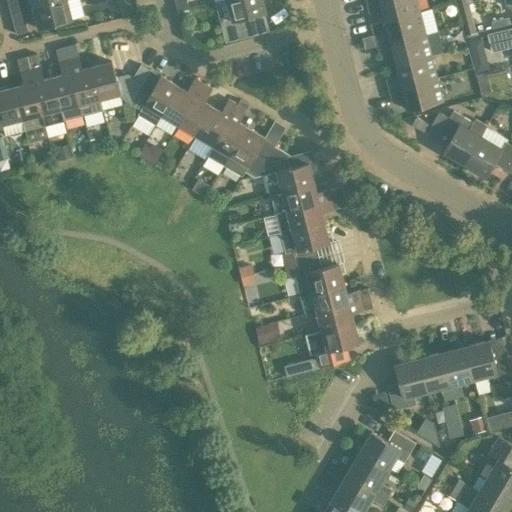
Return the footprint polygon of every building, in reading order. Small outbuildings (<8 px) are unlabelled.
[(72,19),(66,0),(56,0),(32,6),(38,28),(72,19)] [(185,0),(172,0),(175,11),(188,8),(185,0)] [(265,12),(262,0),(226,0),(234,32),(246,29),(265,24),(262,12),(265,12)] [(384,20),(419,11),(416,0),(368,0),(365,1),(368,12),(381,9),(384,20)] [(466,0),(460,0),(457,1),(465,35),(474,32),(466,0)] [(511,0),(503,0),(505,6),(511,9),(511,12),(511,0)] [(376,45),(425,33),(419,11),(384,20),(387,31),(374,34),(376,45)] [(491,21),(493,28),(510,23),(508,16),(491,21)] [(25,21),(13,24),(16,34),(27,31),(25,21)] [(511,26),(487,33),(491,51),(511,45),(511,26)] [(396,64),(431,55),(425,33),(376,45),(379,57),(393,53),(396,64)] [(468,40),(471,52),(483,49),(480,38),(468,40)] [(78,55),(75,43),(65,45),(83,115),(102,110),(99,98),(91,66),(81,68),(78,55)] [(65,45),(55,48),(62,73),(52,76),(63,120),(83,115),(65,45)] [(39,65),(36,53),(26,55),(44,125),(63,120),(52,76),(42,78),(39,65)] [(26,55),(17,58),(20,70),(23,83),(13,86),(22,118),(25,130),(44,125),(26,55)] [(388,90),(436,77),(431,55),(396,64),(399,75),(385,78),(388,90)] [(111,61),(91,66),(99,98),(119,93),(120,97),(129,103),(149,70),(138,64),(131,76),(126,73),(115,76),(111,61)] [(149,70),(129,103),(140,109),(137,114),(154,124),(178,85),(160,75),(159,76),(149,70)] [(442,100),(436,77),(388,90),(391,101),(404,97),(407,109),(442,100)] [(156,125),(162,114),(178,124),(202,83),(193,78),(186,90),(178,85),(154,124),(156,125)] [(202,83),(178,124),(195,134),(212,106),(204,100),(211,88),(202,83)] [(2,123),(22,118),(13,86),(0,89),(0,128),(3,128),(2,123)] [(212,106),(195,134),(212,144),(237,104),(228,99),(221,111),(212,106)] [(206,155),(223,165),(247,126),(238,121),(245,109),(237,104),(212,144),(206,155)] [(442,151),(464,163),(480,135),(469,128),(473,121),(452,109),(440,130),(451,137),(442,151)] [(129,126),(145,132),(149,121),(133,115),(129,126)] [(416,116),(412,124),(422,131),(427,123),(416,116)] [(264,136),(247,126),(223,165),(241,175),(244,171),(254,177),(264,174),(268,173),(264,159),(274,144),(264,138),(264,136)] [(501,147),(480,135),(464,163),(485,176),(493,162),(504,168),(511,173),(511,145),(505,141),(501,147)] [(68,144),(57,147),(60,159),(71,157),(68,144)] [(137,155),(146,161),(153,165),(160,154),(144,144),(137,155)] [(268,173),(264,174),(269,193),(313,182),(308,162),(293,166),(290,155),(291,153),(274,144),(264,159),(268,173)] [(158,161),(155,165),(161,169),(164,164),(158,161)] [(313,182),(269,193),(274,213),(332,198),(329,188),(316,192),(313,182)] [(343,195),(332,198),(274,213),(279,232),(323,221),(321,211),(346,205),(343,195)] [(326,231),(323,221),(279,232),(285,252),(281,253),(283,264),(341,250),(338,238),(332,240),(330,230),(326,231)] [(294,274),(299,294),(343,283),(341,273),(345,272),(342,262),(344,261),(341,250),(283,264),(287,276),(294,274)] [(251,265),(238,269),(240,276),(253,273),(251,265)] [(255,280),(253,273),(240,276),(242,284),(255,280)] [(370,296),(367,287),(346,292),(343,283),(299,294),(304,313),(316,310),(370,296)] [(370,296),(316,310),(321,330),(353,321),(351,312),(372,306),(370,296)] [(353,321),(321,330),(305,334),(310,354),(316,353),(319,364),(348,356),(345,345),(358,341),(353,321)] [(256,341),(275,336),(271,322),(252,327),(256,341)] [(488,339),(464,346),(473,378),(487,374),(489,384),(492,384),(496,399),(511,394),(511,377),(503,344),(490,347),(488,339)] [(473,378),(464,346),(441,352),(453,398),(462,395),(459,381),(473,378)] [(453,398),(441,352),(418,358),(426,390),(440,386),(444,400),(453,398)] [(320,368),(318,364),(316,357),(300,361),(302,368),(303,372),(315,369),(320,368)] [(412,394),(426,390),(418,358),(394,364),(399,382),(386,385),(392,409),(415,404),(412,394)] [(475,432),(485,429),(481,416),(471,419),(475,432)] [(463,436),(459,423),(446,426),(449,439),(463,436)] [(371,431),(358,452),(387,469),(394,456),(403,462),(415,442),(393,429),(386,440),(371,431)] [(483,460),(492,466),(485,478),(511,493),(511,445),(497,436),(483,460)] [(387,469),(358,452),(346,473),(387,497),(392,489),(380,481),(387,469)] [(387,497),(346,473),(334,493),(362,510),(370,498),(382,505),(387,497)] [(430,478),(422,473),(416,484),(424,488),(430,478)] [(454,488),(495,511),(503,511),(511,498),(511,493),(485,478),(478,491),(465,483),(465,484),(459,480),(454,488)] [(465,511),(495,511),(454,488),(449,496),(468,507),(465,511)] [(361,511),(362,510),(334,493),(322,511),(361,511)] [(403,508),(410,511),(411,511),(417,503),(408,498),(403,508)]
